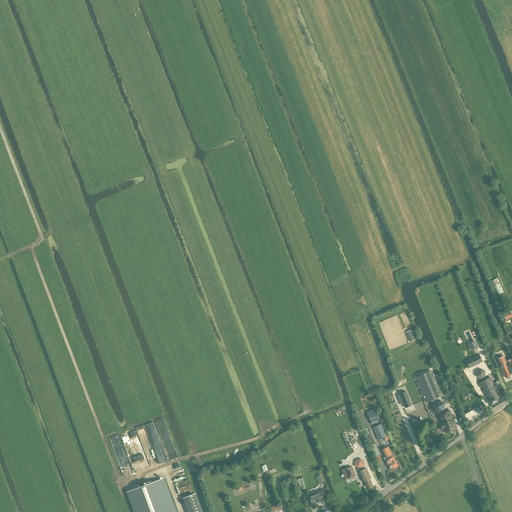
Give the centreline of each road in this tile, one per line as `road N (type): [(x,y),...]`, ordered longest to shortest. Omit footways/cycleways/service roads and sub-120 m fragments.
road 1 (track): [(131,511),(31,249),(40,232),(0,126)]
road 2 (tertiary): [(363,511),(511,400)]
